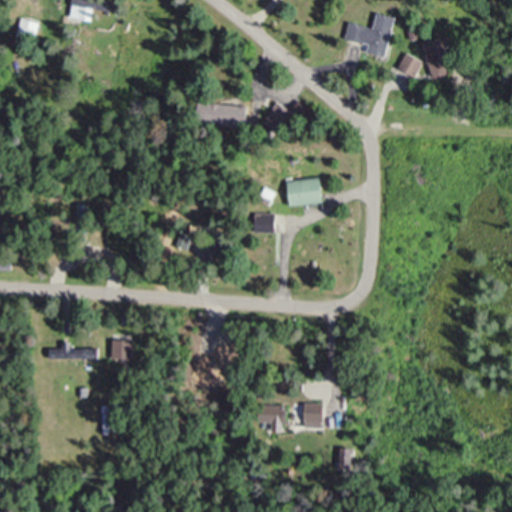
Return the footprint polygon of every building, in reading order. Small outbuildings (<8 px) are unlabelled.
[(78,0),(79,19),(99,19),(98,0),(78,0)] [(44,21),(25,18),(22,37),(40,40),(44,21)] [(352,44),(386,44),(386,27),(352,27),(352,44)] [(204,125),(253,126),(254,106),(204,105),(204,125)] [(328,203),(326,178),(293,181),(295,206),(328,203)] [(281,232),(281,214),(259,214),(259,232),(281,232)] [(67,235),(72,225),(59,219),(54,229),(67,235)] [(55,349),(55,359),(102,359),(102,349),(55,349)] [(277,431),(289,431),(289,406),(264,406),(264,423),(277,423),(277,431)] [(310,409),(310,429),(331,429),(331,409),(310,409)]
